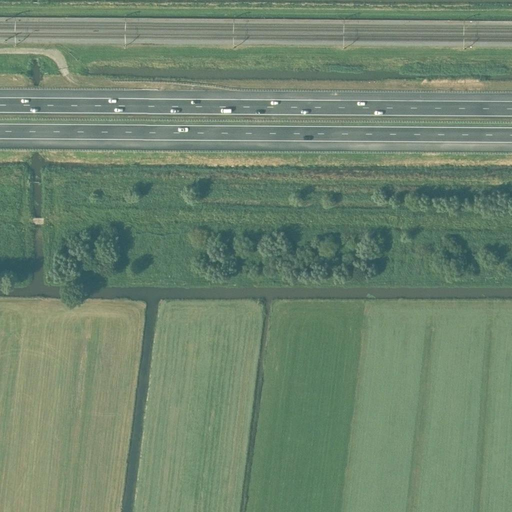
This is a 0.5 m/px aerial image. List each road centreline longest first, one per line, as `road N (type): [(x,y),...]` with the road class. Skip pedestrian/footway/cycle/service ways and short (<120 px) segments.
road 1 (track): [(0,8),(511,13)]
road 2 (motorway): [(511,107),(0,103)]
road 3 (motorway): [(0,132),(511,135)]
road 4 (track): [(0,50),(49,51),(86,83),(176,89)]
